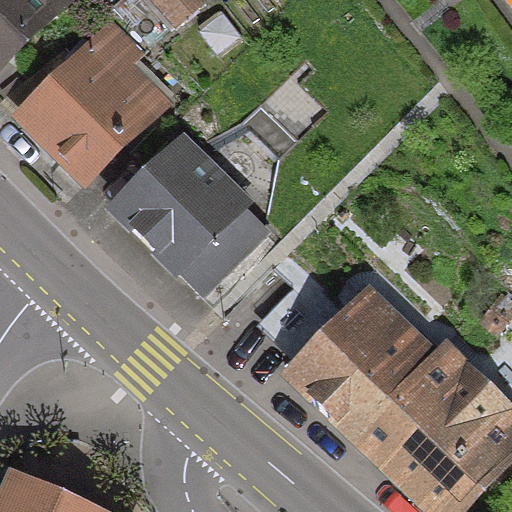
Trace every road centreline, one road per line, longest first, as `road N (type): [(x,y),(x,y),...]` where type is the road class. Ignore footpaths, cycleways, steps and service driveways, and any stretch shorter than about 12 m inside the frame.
road 1 (primary): [(48,267),(196,403)]
road 2 (primary): [(196,403),(323,511)]
